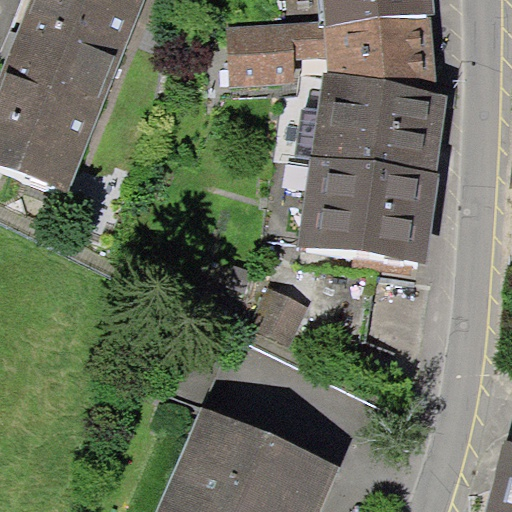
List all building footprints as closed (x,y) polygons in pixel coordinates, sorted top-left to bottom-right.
[(176,0),(55,0),(0,153),(0,159),(105,198),(176,0)] [(436,13),(434,0),(323,0),(326,24),(430,13),(436,13)] [(437,91),(430,13),(326,24),(226,26),(230,85),(294,82),(294,59),(327,59),(326,73),(437,91)] [(451,93),(437,91),(326,73),(311,165),(436,185),(451,93)] [(426,264),(436,185),(311,165),(298,245),(426,264)] [(511,511),(511,430),(488,511),(511,511)] [(339,511),(350,488),(214,434),(183,511),(339,511)]
